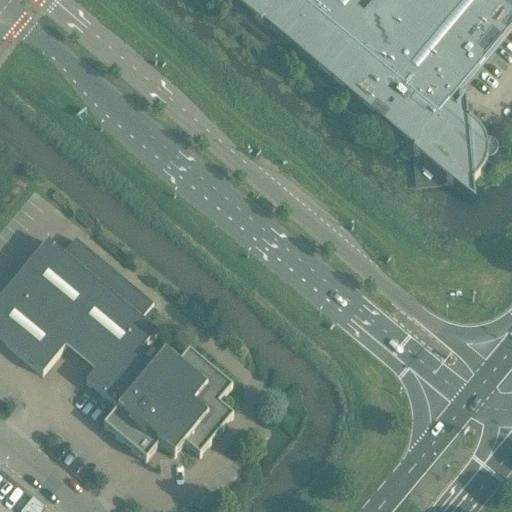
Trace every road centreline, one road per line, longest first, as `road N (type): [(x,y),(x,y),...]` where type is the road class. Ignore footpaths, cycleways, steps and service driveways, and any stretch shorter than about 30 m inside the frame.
road 1 (tertiary): [(3,6),(468,402)]
road 2 (tertiary): [(375,275),(51,0)]
road 3 (primary): [(375,275),(465,339),(511,331)]
road 4 (tertiary): [(492,369),(375,275)]
road 5 (primary): [(468,402),(376,511)]
